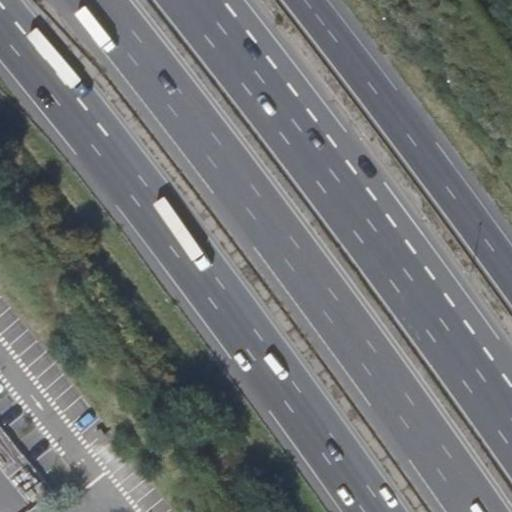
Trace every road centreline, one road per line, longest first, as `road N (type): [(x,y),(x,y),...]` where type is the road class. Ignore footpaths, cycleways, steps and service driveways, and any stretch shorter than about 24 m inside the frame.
road 1 (motorway): [(94,0),(477,511)]
road 2 (trunk): [(0,17),(374,511)]
road 3 (motorway): [(511,417),(199,0)]
road 4 (trunk): [(511,277),(305,0)]
